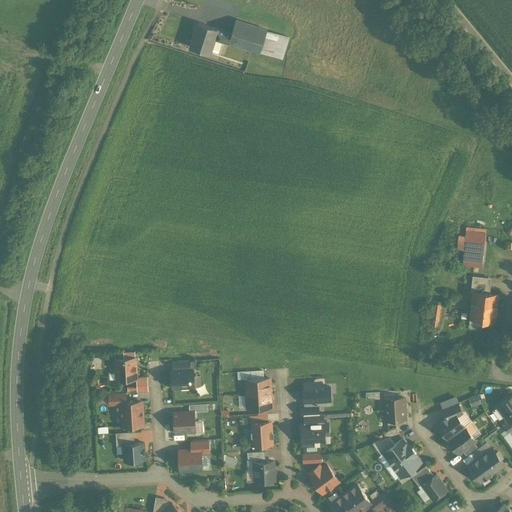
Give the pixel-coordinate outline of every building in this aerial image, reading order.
[(236,20),(231,33),(229,41),(229,42),(259,51),(267,30),(236,20)] [(195,37),(194,36),(190,46),(209,52),(215,36),(217,28),(198,22),(198,23),(199,23),(195,37)] [(231,33),(217,28),(215,36),(229,41),(231,33)] [(485,233),(466,231),(465,240),(463,260),(482,262),(484,242),(485,233)] [(487,276),(472,275),(470,291),(472,291),(473,290),(481,291),(482,285),(486,285),(487,276)] [(481,291),(473,290),(472,291),(469,319),(494,322),(498,293),(481,291)] [(442,302),(433,300),(430,322),(439,324),(442,302)] [(124,357),(114,358),(115,371),(116,371),(116,378),(136,377),(135,357),(124,357)] [(183,360),(172,360),(172,369),(183,369),(183,360)] [(172,369),(170,369),(171,370),(172,386),(171,386),(172,387),(181,386),(188,386),(194,386),(195,386),(195,385),(194,385),(193,369),(194,369),(193,368),(192,368),(190,368),(183,369),(172,369)] [(269,377),(245,379),(246,393),(270,391),(269,377)] [(319,405),(330,405),(329,386),(314,387),(313,382),(303,382),(304,404),(304,406),(319,405)] [(125,391),(108,392),(109,404),(121,404),(121,401),(126,401),(125,391)] [(270,391),(246,393),(247,407),(271,405),(270,391)] [(472,405),(481,402),(478,393),(469,396),(472,405)] [(511,394),(498,405),(497,405),(498,406),(508,420),(509,422),(511,419),(511,394)] [(404,397),(384,398),(385,420),(405,418),(404,397)] [(126,401),(121,401),(121,404),(121,414),(120,414),(121,425),(122,425),(143,424),(142,401),(135,402),(134,400),(126,401)] [(457,402),(442,408),(446,416),(453,411),(456,415),(461,411),(457,402)] [(304,414),(319,413),(319,405),(304,406),(304,404),(300,404),(301,414),(304,414)] [(194,411),(173,412),(175,431),(195,430),(194,411)] [(446,416),(436,423),(447,438),(464,425),(456,415),(453,411),(446,416)] [(319,413),(304,414),(305,423),(323,422),(322,413),(319,413)] [(511,419),(509,422),(508,420),(503,424),(509,432),(510,431),(511,429),(511,419)] [(258,421),(252,421),(253,428),(251,428),(251,438),(254,438),(254,445),(272,443),(271,436),(273,436),(272,431),(269,431),(268,420),(258,421)] [(305,423),(301,423),(302,443),(302,444),(303,444),(303,443),(315,443),(325,443),(324,433),(328,433),(328,422),(323,422),(305,423)] [(464,425),(447,438),(458,452),(462,450),(473,441),(475,440),(464,425)] [(396,427),(383,432),(385,437),(389,436),(398,433),(396,427)] [(133,430),(115,432),(116,444),(122,444),(122,443),(134,442),(133,430)] [(385,437),(372,442),(381,454),(384,452),(383,451),(394,443),(389,436),(385,437)] [(209,451),(208,438),(191,439),(192,448),(200,448),(201,451),(209,451)] [(394,443),(383,451),(384,452),(392,463),(412,449),(409,444),(408,445),(402,438),(394,443)] [(473,441),(462,450),(465,454),(477,446),(473,441)] [(134,442),(122,443),(122,444),(123,452),(124,452),(124,460),(144,458),(143,449),(144,448),(144,442),(134,442)] [(492,447),(467,465),(479,481),(504,463),(500,458),(502,457),(497,451),(496,452),(492,447)] [(192,448),(179,449),(180,470),(202,468),(201,451),(200,448),(192,448)] [(412,449),(392,463),(401,474),(401,475),(412,467),(419,461),(414,454),(416,453),(412,449)] [(265,461),(265,450),(247,451),(247,459),(254,458),(254,462),(265,461)] [(320,451),(303,452),(304,462),(320,461),(320,451)] [(223,463),(234,467),(238,457),(227,453),(223,463)] [(265,461),(254,462),(255,480),(274,479),(274,473),(275,471),(275,468),(274,467),(273,460),(265,461)] [(326,463),(321,467),(318,464),(310,470),(315,477),(313,479),(322,491),(338,479),(326,463)] [(416,472),(411,475),(418,486),(421,484),(421,483),(433,475),(426,465),(416,472)] [(412,467),(401,475),(401,474),(397,477),(402,483),(411,475),(416,472),(412,467)] [(448,489),(436,473),(433,475),(421,483),(421,484),(433,500),(448,489)] [(357,483),(330,503),(336,511),(357,511),(370,503),(371,502),(370,501),(357,483)] [(384,502),(379,495),(370,501),(371,502),(370,503),(374,509),(384,502)] [(164,497),(155,496),(152,511),(162,511),(170,504),(164,498),(164,497)] [(182,511),(172,502),(170,504),(162,511),(182,511)]
